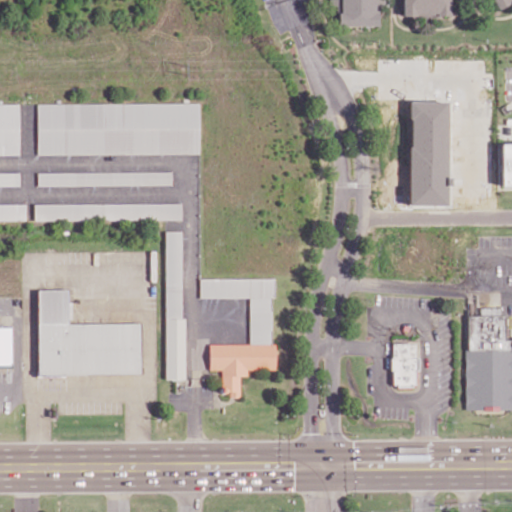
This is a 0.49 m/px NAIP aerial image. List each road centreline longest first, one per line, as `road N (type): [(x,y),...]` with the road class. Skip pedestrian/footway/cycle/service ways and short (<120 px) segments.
road 1 (primary): [(511,465),(0,468)]
road 2 (tertiary): [(335,466),(333,337),(364,194),(356,127),(327,87)]
road 3 (tertiary): [(327,87),(344,189),(314,321),(314,466)]
